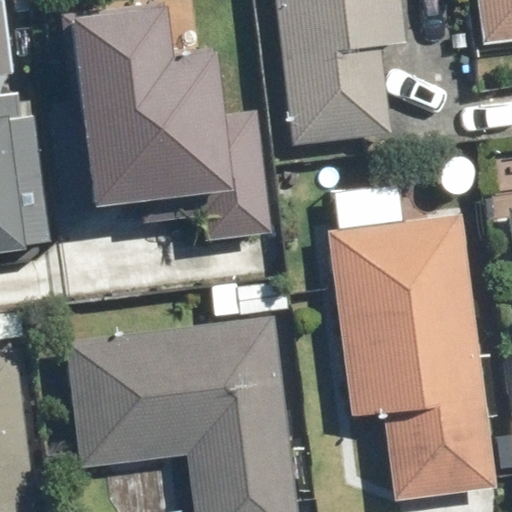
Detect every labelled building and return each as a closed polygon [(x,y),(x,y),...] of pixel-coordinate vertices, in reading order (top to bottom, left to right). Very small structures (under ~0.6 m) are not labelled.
[(0,0),(0,72),(41,67),(32,0),(0,0)] [(397,43),(391,0),(266,0),(283,142),(384,131),(374,45),(397,43)] [(511,0),(470,0),(476,43),(511,38),(511,0)] [(79,24),(100,209),(194,199),(199,246),(271,238),(257,115),(218,120),(211,59),(166,64),(160,15),(79,24)] [(0,245),(44,240),(30,118),(0,121),(0,245)] [(511,204),(503,205),(511,278),(511,204)] [(491,485),(456,212),(322,229),(345,414),(377,410),(388,498),(491,485)] [(281,307),(278,279),(231,285),(234,313),(281,307)] [(292,511),(268,316),(59,342),(75,467),(182,454),(189,511),(292,511)] [(0,511),(30,511),(10,351),(0,351),(0,511)]
